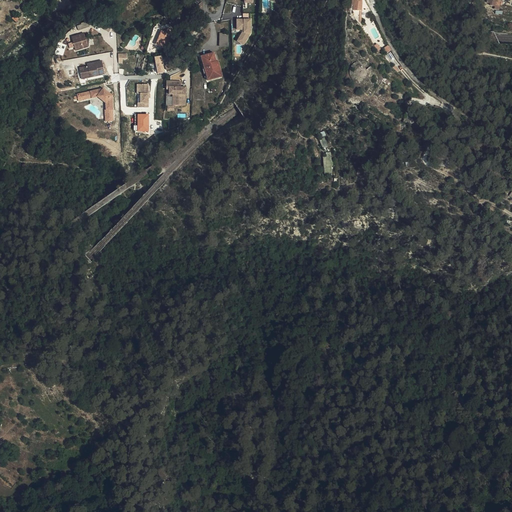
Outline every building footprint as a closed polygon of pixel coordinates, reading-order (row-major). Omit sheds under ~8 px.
[(361,0),(351,0),(351,5),(353,5),(352,10),(353,10),(353,12),(353,15),(354,17),(355,18),(358,22),(360,24),(361,10),(361,0)] [(88,21),(87,21),(82,23),(82,24),(77,26),(78,29),(89,25),(88,21)] [(250,34),(250,21),(236,21),(236,31),(242,31),(242,33),(239,39),(245,43),(250,34)] [(109,31),(112,27),(106,24),(102,23),(100,27),(109,31)] [(168,39),(173,29),(169,27),(167,32),(161,29),(155,42),(156,43),(162,46),(165,47),(167,43),(166,42),(168,39)] [(84,33),(79,34),(80,35),(72,38),(73,41),(69,43),(70,48),(75,46),(82,44),(83,47),(88,45),(84,33)] [(207,83),(221,79),(217,64),(215,65),(212,54),(200,58),(207,83)] [(128,55),(119,56),(119,64),(123,64),(123,60),(128,60),(128,55)] [(163,63),(162,55),(155,55),(155,61),(156,63),(162,63),(163,63)] [(102,60),(92,62),(92,64),(88,65),(80,67),(81,75),(90,73),(90,76),(105,73),(102,60)] [(157,71),(164,70),(163,64),(162,63),(156,63),(157,71)] [(364,69),(367,66),(365,63),(361,66),(360,65),(358,65),(356,65),(355,66),(354,67),(352,69),(352,70),(352,71),(352,72),(352,74),(353,75),(354,76),(355,77),(356,77),(357,78),(358,78),(359,78),(361,77),(362,77),(363,76),(364,75),(364,74),(365,73),(365,72),(365,71),(365,70),(364,69)] [(170,89),(170,96),(173,96),(173,106),(185,107),(185,106),(186,88),(181,88),(181,83),(170,82),(170,89)] [(146,99),(146,95),(146,85),(139,85),(139,99),(136,99),(136,108),(146,108),(146,99)] [(104,90),(77,95),(78,101),(98,97),(106,104),(106,111),(105,111),(105,123),(113,122),(112,97),(104,90)] [(138,114),(138,131),(149,131),(149,114),(138,114)] [(326,163),(323,163),(320,163),(321,179),(328,179),(327,171),(329,171),(328,166),(326,166),(326,163)]
